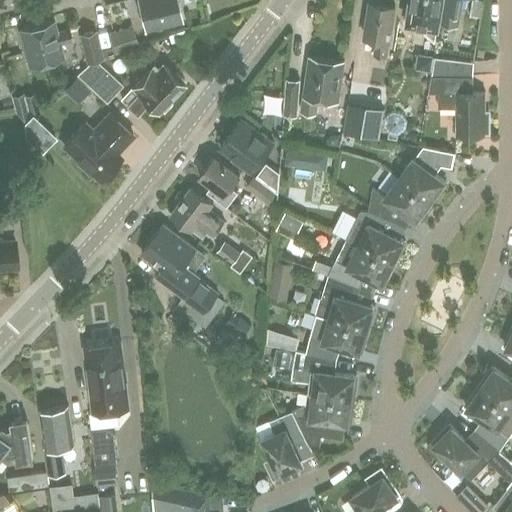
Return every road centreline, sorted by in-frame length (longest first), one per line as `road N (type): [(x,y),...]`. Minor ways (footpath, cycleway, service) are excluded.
road 1 (unclassified): [(29,308),(197,124),(285,0)]
road 2 (residential): [(392,431),(393,325),(407,282),(435,231),(507,166)]
road 3 (residential): [(392,431),(425,399),(463,341),(511,209),(507,166)]
road 4 (residential): [(228,504),(287,491),(392,431)]
road 5 (residential): [(507,166),(508,0)]
